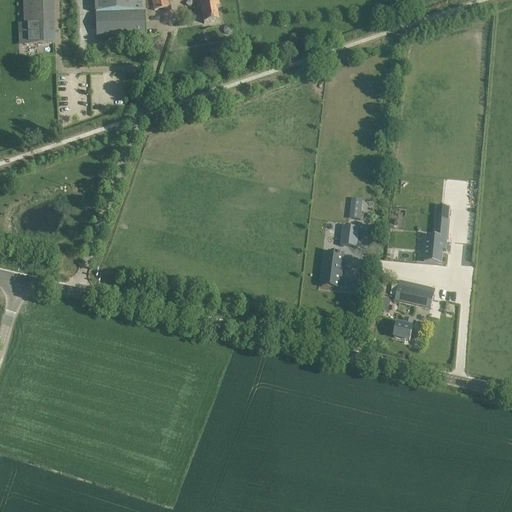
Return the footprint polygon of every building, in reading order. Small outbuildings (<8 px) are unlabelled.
[(22,0),(23,5),(23,15),(24,24),(18,25),(18,46),(55,44),(54,23),(44,24),(43,14),(43,4),(42,0),(22,0)] [(94,0),(96,39),(145,36),(144,0),(94,0)] [(151,0),(153,11),(169,9),(167,0),(151,0)] [(201,8),(201,10),(203,24),(218,21),(216,7),(219,7),(217,0),(196,0),(198,8),(201,8)] [(225,27),(223,29),(223,31),(224,33),(226,35),(228,35),(230,34),(231,32),(232,30),(231,28),(229,27),(227,26),(225,27)] [(363,201),(352,199),(350,219),(361,221),(363,201)] [(427,237),(425,255),(432,255),(431,265),(442,266),(444,251),(447,252),(451,208),(437,207),(434,238),(427,237)] [(388,250),(406,251),(408,223),(390,222),(388,250)] [(343,227),(341,247),(357,249),(359,229),(343,227)] [(322,280),(322,288),(340,290),(344,256),(329,255),(328,264),(330,264),(329,276),(327,276),(326,281),(322,280)] [(400,281),(395,302),(431,310),(435,289),(400,281)] [(397,325),(394,339),(409,342),(412,328),(414,323),(404,320),(403,326),(397,325)]
